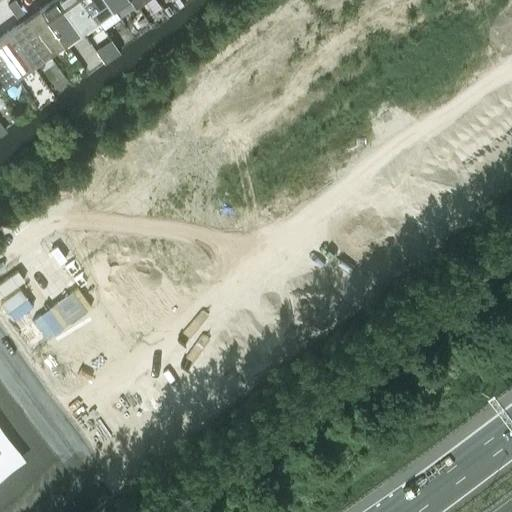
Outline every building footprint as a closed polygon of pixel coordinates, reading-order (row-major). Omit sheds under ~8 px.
[(11,0),(7,4),(13,13),(21,7),(15,0),(11,0)] [(39,6),(39,7),(64,41),(63,40),(78,29),(79,30),(80,30),(58,0),(50,0),(40,7),(39,6)] [(58,0),(80,30),(80,29),(79,28),(95,17),(95,19),(96,18),(83,0),(58,0)] [(83,0),(96,18),(97,18),(96,17),(111,6),(112,7),(107,0),(83,0)] [(21,7),(13,13),(20,22),(24,19),(27,17),(21,7)] [(39,8),(27,17),(24,19),(47,53),(48,53),(47,51),(62,41),(63,42),(64,41),(39,7),(38,7),(39,8)] [(7,29),(6,30),(31,65),(32,64),(31,63),(46,52),(47,53),(24,19),(20,22),(8,31),(7,29)] [(7,31),(0,36),(0,54),(15,76),(15,74),(30,64),(31,65),(6,30),(7,31)] [(273,70),(280,81),(307,61),(300,51),(273,70)] [(0,84),(13,75),(14,76),(15,76),(0,54),(0,84)]
